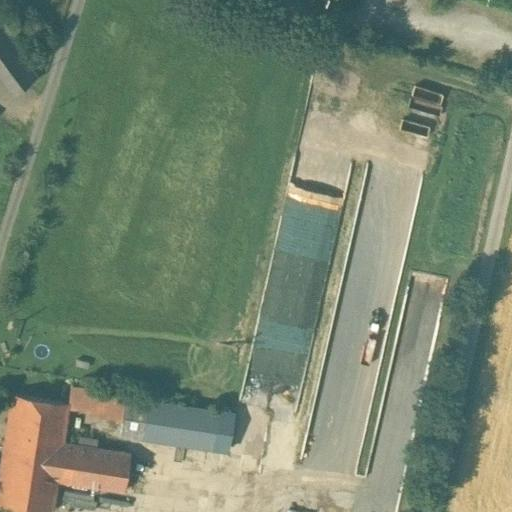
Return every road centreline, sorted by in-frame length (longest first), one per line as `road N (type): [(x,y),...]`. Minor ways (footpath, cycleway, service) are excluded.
road 1 (unclassified): [(511,157),(427,511)]
road 2 (residential): [(81,0),(0,252)]
